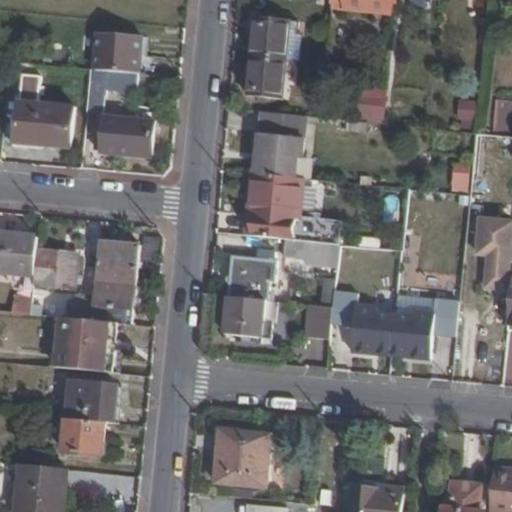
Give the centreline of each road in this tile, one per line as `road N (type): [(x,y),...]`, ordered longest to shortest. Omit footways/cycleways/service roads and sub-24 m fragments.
road 1 (residential): [(511,410),(176,377)]
road 2 (residential): [(194,206),(214,0)]
road 3 (residential): [(0,188),(194,206)]
road 4 (residential): [(176,377),(194,206)]
road 5 (residential): [(163,511),(176,377)]
